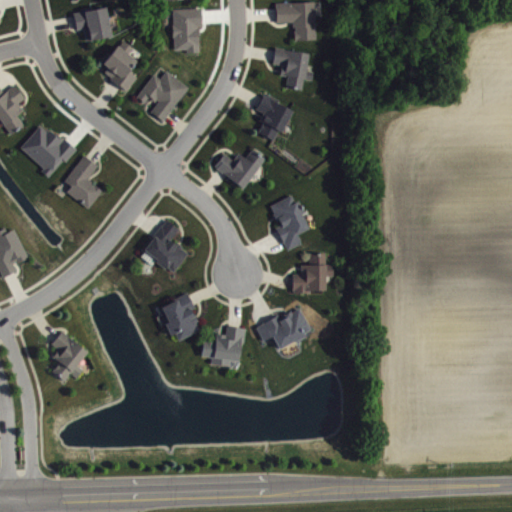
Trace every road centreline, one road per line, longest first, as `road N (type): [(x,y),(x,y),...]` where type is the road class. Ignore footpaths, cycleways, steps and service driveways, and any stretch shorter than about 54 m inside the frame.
road 1 (tertiary): [(0,497),(511,481)]
road 2 (residential): [(0,317),(91,257),(163,168)]
road 3 (residential): [(163,168),(58,83),(31,0)]
road 4 (residential): [(163,168),(225,83),(236,0)]
road 5 (residential): [(32,497),(26,386),(1,317)]
road 6 (residential): [(236,273),(217,213),(163,168)]
